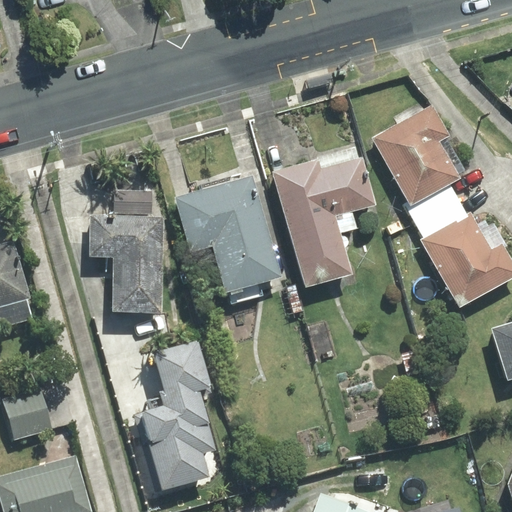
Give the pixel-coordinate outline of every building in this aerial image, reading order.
[(330,73),(306,79),(308,88),(333,81),(330,73)] [(433,109),(376,140),(411,202),(458,176),(438,140),(448,135),(433,109)] [(317,164),(279,175),(310,282),(349,271),(333,214),(373,202),(362,163),(320,175),(317,164)] [(250,181),(179,202),(193,247),(216,240),(230,289),(277,275),(250,181)] [(154,192),(116,191),(115,213),(154,214),(154,192)] [(470,215),(424,240),(460,303),(511,273),(511,262),(503,247),(492,254),(470,215)] [(163,219),(95,217),(94,254),(119,254),(117,309),(160,310),(163,219)] [(15,244),(0,248),(0,305),(30,297),(15,244)] [(511,329),(492,335),(505,377),(511,374),(511,329)] [(196,347),(158,357),(171,407),(147,413),(165,485),(208,474),(201,448),(213,445),(198,387),(206,385),(196,347)] [(42,393),(2,404),(11,438),(51,427),(42,393)] [(76,463),(0,483),(0,504),(2,511),(78,511),(89,509),(76,463)] [(360,511),(322,499),(317,511),(360,511)]
